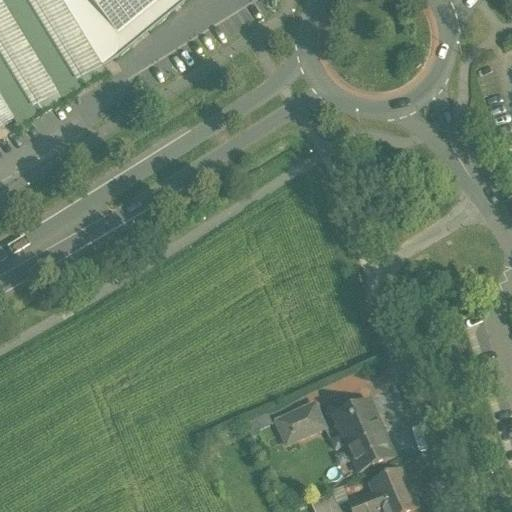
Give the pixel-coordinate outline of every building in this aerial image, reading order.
[(0,0),(0,131),(115,61),(64,0),(0,0)] [(64,0),(115,61),(189,0),(64,0)] [(372,406),(335,422),(350,454),(351,453),(361,475),(359,476),(360,477),(396,461),(396,459),(394,460),(384,438),(386,438),(372,406)] [(315,407),(277,425),(288,448),(326,431),(315,407)] [(251,436),(272,426),(267,416),(246,425),(251,436)] [(419,511),(402,473),(372,487),(375,495),(348,505),(351,511),(419,511)] [(340,511),(334,497),(311,507),(313,511),(340,511)]
